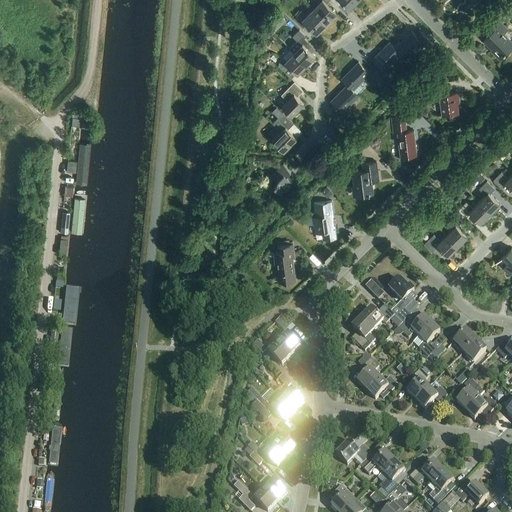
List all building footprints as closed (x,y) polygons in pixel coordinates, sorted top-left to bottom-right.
[(316,0),(319,3),(313,10),(327,24),(337,14),(327,4),(330,0),(316,0)] [(331,0),(341,9),(346,4),(350,9),(359,0),(331,0)] [(327,24),(313,10),(306,16),(301,11),(294,19),(303,28),(307,24),(317,33),(327,24)] [(286,21),(279,14),(274,20),(280,27),(286,21)] [(494,49),(492,50),(500,58),(511,46),(511,41),(503,33),(507,30),(493,16),(485,24),(493,32),(484,40),(494,49)] [(310,51),(314,47),(302,36),(304,34),(300,30),(293,37),(297,41),(290,49),(294,53),(307,65),(316,56),(310,51)] [(399,41),(394,46),(395,48),(401,54),(406,60),(423,43),(425,45),(431,51),(436,47),(420,31),(416,35),(412,31),(401,42),(399,41)] [(376,63),(372,67),(382,77),(386,72),(384,70),(401,54),(395,48),(394,46),(390,42),(373,59),(376,63)] [(307,65),(294,53),(287,60),(283,57),(280,60),(279,66),(288,75),(294,70),(298,74),(307,65)] [(342,79),(348,85),(348,84),(354,90),(357,93),(363,88),(363,86),(360,83),(365,78),(373,86),(382,77),(372,67),(368,71),(359,62),(342,79)] [(441,70),(445,75),(451,71),(446,65),(441,70)] [(434,81),(436,96),(440,96),(443,116),(459,114),(457,105),(460,105),(458,93),(448,94),(446,79),(434,81)] [(288,101),(283,106),(292,115),(304,103),(297,97),(304,91),(295,82),(282,95),(288,101)] [(348,84),(348,85),(331,101),(335,105),(331,110),(340,119),(345,114),(343,112),(359,95),(357,93),(354,90),(348,84)] [(381,94),(389,95),(390,86),(382,86),(381,94)] [(289,129),(294,124),(283,113),(273,123),(281,131),(273,140),(284,151),(297,138),(289,129)] [(391,118),(393,134),(398,133),(401,157),(418,155),(414,130),(407,131),(405,116),(391,118)] [(80,144),(76,186),(87,187),(90,145),(80,144)] [(353,172),(356,196),(374,193),(372,182),(379,181),(377,162),(363,164),(364,171),(353,172)] [(275,186),(277,188),(281,192),(293,181),(287,175),(292,170),(284,163),(272,174),(279,181),(275,186)] [(75,173),(76,165),(67,164),(67,172),(75,173)] [(511,174),(508,179),(502,172),(494,180),(501,188),(506,183),(511,188),(511,174)] [(480,183),(485,179),(480,174),(475,179),(480,183)] [(486,195),(479,202),(491,214),(496,210),(495,209),(500,204),(490,194),(495,189),(487,181),(479,189),(486,195)] [(275,186),(268,193),(271,196),(275,193),(275,191),(277,188),(275,186)] [(333,193),(327,187),(322,192),(328,198),(333,193)] [(85,198),(75,198),(73,226),(75,231),(79,232),(83,228),(85,198)] [(317,223),(314,223),(315,233),(323,232),(324,240),(337,239),(335,225),(333,225),(332,217),(334,217),(332,201),(314,203),(317,223)] [(491,214),(479,202),(473,208),(466,202),(458,210),(466,218),(471,213),(481,223),(486,218),(487,218),(491,214)] [(61,233),(68,233),(70,213),(63,212),(61,233)] [(453,228),(447,235),(459,247),(463,242),(463,241),(468,236),(458,226),(463,221),(455,214),(447,222),(453,228)] [(459,247),(447,235),(440,241),(434,235),(424,245),(432,252),(439,245),(449,255),(454,250),(455,251),(459,247)] [(70,239),(66,280),(76,282),(80,240),(70,239)] [(296,277),(293,257),(295,257),(294,244),(278,246),(279,252),(274,252),(278,280),(296,277)] [(503,268),(509,274),(511,271),(511,248),(503,257),(509,263),(503,268)] [(374,279),(368,285),(381,299),(387,293),(374,279)] [(403,325),(407,320),(412,316),(406,310),(417,298),(412,293),(414,291),(410,287),(408,289),(399,279),(389,289),(402,302),(391,313),(395,317),(403,325)] [(65,292),(62,323),(75,324),(77,293),(65,292)] [(390,321),(398,329),(403,325),(395,317),(391,313),(385,307),(377,315),(371,309),(362,319),(374,331),(383,322),(386,325),(390,321)] [(415,333),(419,338),(432,325),(424,317),(414,327),(407,320),(403,325),(398,329),(393,334),(396,338),(401,337),(404,334),(409,339),(415,333)] [(276,323),(285,332),(289,328),(280,319),(276,323)] [(370,336),(374,331),(362,319),(352,328),(358,334),(352,339),(365,352),(376,342),(370,336)] [(432,325),(419,338),(424,343),(418,349),(429,359),(437,350),(430,343),(440,333),(432,325)] [(61,328),(57,367),(69,368),(73,329),(61,328)] [(454,344),(464,354),(477,341),(466,331),(454,344)] [(287,334),(278,343),(291,357),(300,347),(287,334)] [(253,346),(262,355),(267,350),(258,341),(253,346)] [(477,341),(464,354),(474,364),(487,351),(477,341)] [(509,356),(511,359),(511,346),(511,347),(506,342),(496,351),(505,360),(509,356)] [(291,357),(278,343),(269,353),(282,366),(291,357)] [(432,356),(436,360),(446,351),(442,346),(432,356)] [(357,382),(367,391),(380,378),(374,373),(379,368),(371,360),(371,356),(363,357),(363,359),(358,364),(367,372),(357,382)] [(407,392),(416,402),(429,388),(424,383),(429,378),(421,370),(412,378),(417,383),(407,392)] [(467,371),(457,381),(462,386),(472,376),(467,371)] [(304,404),(291,391),(290,391),(288,388),(292,384),(283,375),(279,380),(285,386),(281,390),(280,389),(275,394),(281,400),(294,414),(304,404)] [(380,378),(367,391),(376,401),(386,391),(390,395),(398,386),(390,378),(385,383),(380,378)] [(466,412),(479,399),(484,394),(471,380),(462,389),(466,393),(457,403),(466,412)] [(56,387),(52,423),(55,425),(59,424),(63,387),(60,385),(56,387)] [(429,388),(416,402),(425,411),(435,401),(439,405),(448,397),(440,389),(435,394),(429,388)] [(294,414),(281,400),(275,394),(266,403),(260,398),(252,390),(248,394),(256,402),(258,404),(262,408),(265,411),(269,407),(285,423),(294,414)] [(479,399),(466,412),(475,421),(485,411),(489,416),(498,407),(489,399),(484,404),(479,399)] [(271,417),(265,411),(262,408),(258,412),(267,421),(271,417)] [(268,441),(273,446),(286,459),(296,450),(277,431),(268,441)] [(51,433),(48,469),(58,470),(61,433),(51,433)] [(286,459),(273,446),(268,441),(259,450),(252,443),(248,448),(254,454),(257,457),(257,456),(261,452),(277,468),(286,459)] [(357,457),(364,464),(369,458),(376,452),(366,443),(358,451),(349,442),(336,455),(348,466),(357,457)] [(377,468),(382,474),(395,461),(385,451),(374,463),(369,458),(364,464),(360,468),(369,476),(377,468)] [(254,454),(250,458),(259,467),(263,463),(257,456),(257,457),(254,454)] [(380,487),(390,497),(399,488),(394,483),(405,471),(395,461),(382,474),(388,480),(380,487)] [(426,479),(432,484),(444,472),(434,462),(423,473),(418,469),(410,478),(418,486),(426,479)] [(444,472),(432,484),(437,490),(429,498),(438,506),(447,497),(443,493),(454,481),(444,472)] [(46,479),(43,511),(50,511),(54,480),(53,477),(51,476),(49,477),(46,479)] [(273,481),(264,491),(277,504),(287,494),(273,481)] [(234,488),(243,497),(249,502),(253,498),(238,483),(234,488)] [(490,497),(476,484),(469,491),(465,486),(456,496),(460,501),(463,503),(470,497),(480,507),(490,497)] [(331,507),(336,511),(346,511),(356,501),(341,487),(331,498),(336,503),(331,507)] [(386,511),(400,511),(397,509),(401,505),(398,501),(406,493),(400,487),(399,488),(390,497),(386,502),(391,507),(386,511)] [(268,511),(277,504),(264,491),(255,500),(267,511),(268,511)] [(243,497),(239,501),(250,511),(251,511),(255,508),(249,502),(243,497)] [(367,511),(356,501),(346,511),(367,511)]
